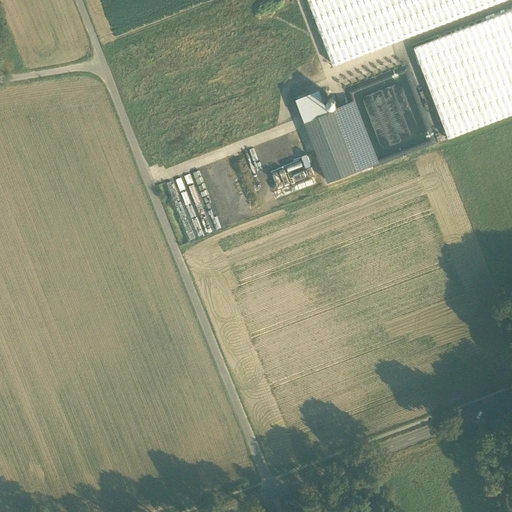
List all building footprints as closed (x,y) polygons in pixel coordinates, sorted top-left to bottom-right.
[(308,0),(333,65),(503,0),(308,0)] [(511,9),(414,47),(448,137),(511,113),(511,9)] [(356,82),(371,132),(388,126),(393,140),(427,130),(408,69),(405,70),(405,68),(385,75),(385,73),(356,82)] [(296,98),(304,120),(328,111),(319,89),(296,98)] [(329,98),(327,101),(327,104),(330,106),(333,105),(335,103),(334,100),(332,98),(329,98)] [(333,108),(357,170),(378,162),(354,101),(333,108)] [(357,170),(333,108),(328,111),(304,120),(328,181),(357,170)] [(302,155),(306,166),(312,164),(307,153),(302,155)] [(295,180),(315,174),(313,167),(293,173),(295,180)] [(277,184),(287,183),(286,170),(276,171),(277,184)]
